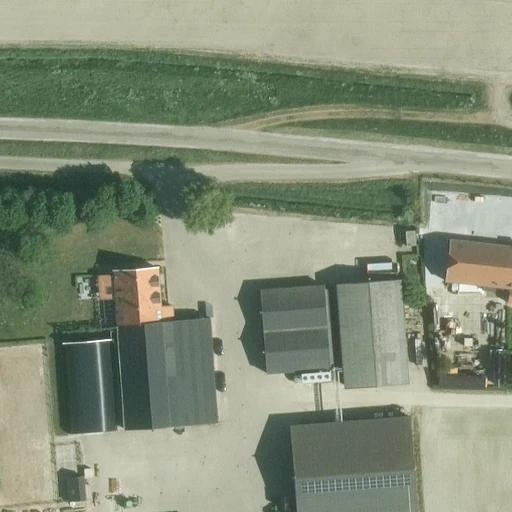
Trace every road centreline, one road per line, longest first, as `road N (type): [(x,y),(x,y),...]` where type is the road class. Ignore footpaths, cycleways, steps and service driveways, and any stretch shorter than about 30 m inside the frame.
road 1 (unclassified): [(0,166),(192,176),(347,173),(395,158)]
road 2 (unclassified): [(0,140),(395,158)]
